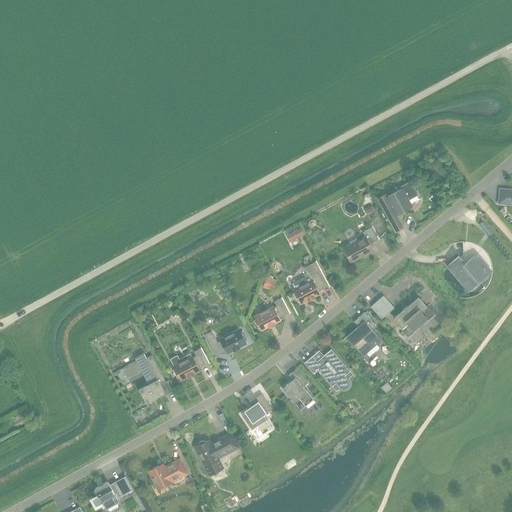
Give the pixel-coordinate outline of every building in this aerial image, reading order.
[(378,198),(395,231),(403,227),(396,215),(412,206),(409,200),(418,195),(410,181),(401,186),(402,188),(387,197),(385,194),(378,198)] [(371,205),(364,209),(366,214),(374,210),(371,205)] [(286,235),(290,241),(304,233),(301,227),(286,235)] [(351,244),(343,248),(351,263),(373,250),(370,244),(378,240),(371,227),(363,232),(365,236),(358,240),(357,238),(350,242),(351,244)] [(481,279),(487,285),(489,282),(491,278),(492,274),(492,270),(492,266),(491,262),(489,258),(487,255),(485,252),(482,248),(478,246),(474,244),(470,242),(466,242),(462,242),(463,254),(465,257),(462,260),(459,256),(448,265),(469,289),(481,279)] [(330,286),(316,260),(315,260),(316,262),(305,268),(311,280),(294,290),(301,303),(308,299),(308,300),(314,297),(314,296),(319,293),(318,290),(328,285),(329,286),(330,286)] [(267,277),(265,284),(274,287),(277,280),(267,277)] [(290,313),(282,297),(281,297),(282,298),(275,301),(278,306),(274,308),(273,306),(254,316),(261,330),(268,326),(269,327),(275,324),(274,323),(280,320),(279,317),(289,312),(290,313)] [(381,297),(371,306),(381,318),(392,309),(381,297)] [(418,297),(394,318),(402,327),(400,328),(408,337),(418,328),(416,325),(421,321),(423,324),(434,314),(427,306),(426,307),(418,297)] [(376,325),(364,312),(358,317),(362,323),(346,337),(360,352),(363,349),(366,353),(369,356),(379,347),(376,344),(381,340),(371,329),(376,325)] [(203,334),(216,357),(215,355),(226,350),(227,353),(233,349),(234,350),(239,347),(246,343),(239,329),(220,339),(221,341),(217,343),(211,331),(204,335),(204,334),(203,334)] [(170,359),(174,366),(181,379),(188,376),(188,377),(194,374),(193,373),(199,370),(198,367),(208,362),(209,363),(210,363),(201,347),(201,348),(195,351),(197,356),(193,358),(192,356),(190,352),(178,359),(177,356),(170,359)] [(312,356),(304,362),(313,373),(318,369),(332,386),(336,383),(340,387),(342,389),(345,389),(348,388),(349,385),(350,383),(348,380),(344,375),(350,371),(331,349),(317,361),(312,356)] [(121,369),(116,372),(123,384),(145,372),(151,383),(139,389),(146,403),(159,396),(164,393),(160,385),(166,382),(152,355),(146,358),(144,354),(135,359),(136,361),(121,369)] [(282,388),(293,401),(294,401),(298,397),(305,405),(305,406),(313,399),(303,387),(308,383),(296,369),(288,375),(292,380),(282,388)] [(253,407),(242,414),(252,428),(257,425),(263,433),(262,433),(263,434),(272,428),(263,415),(272,408),(262,393),(249,402),(253,407)] [(198,445),(195,447),(209,473),(222,466),(218,459),(218,458),(239,447),(231,433),(215,441),(215,442),(211,444),(208,440),(206,441),(203,441),(201,441),(199,443),(198,445)] [(162,463),(149,470),(158,489),(172,482),(171,481),(187,473),(179,459),(168,465),(169,466),(164,468),(162,463)] [(93,498),(97,504),(102,502),(106,509),(119,501),(117,498),(134,489),(127,477),(111,486),(108,481),(94,488),(98,495),(93,498)]
